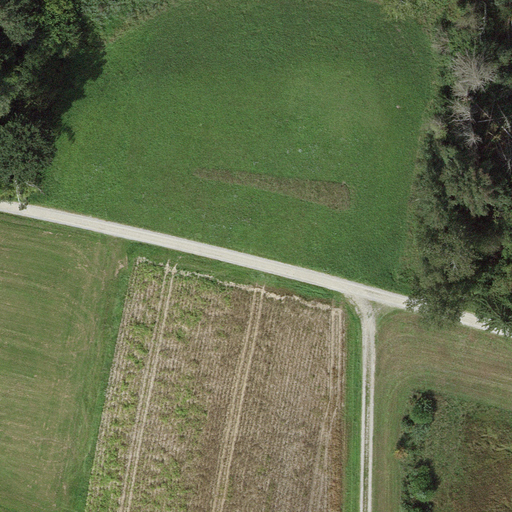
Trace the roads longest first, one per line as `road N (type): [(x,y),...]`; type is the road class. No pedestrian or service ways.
road 1 (track): [(511,332),(0,203)]
road 2 (track): [(122,233),(70,511)]
road 3 (track): [(366,511),(370,295)]
